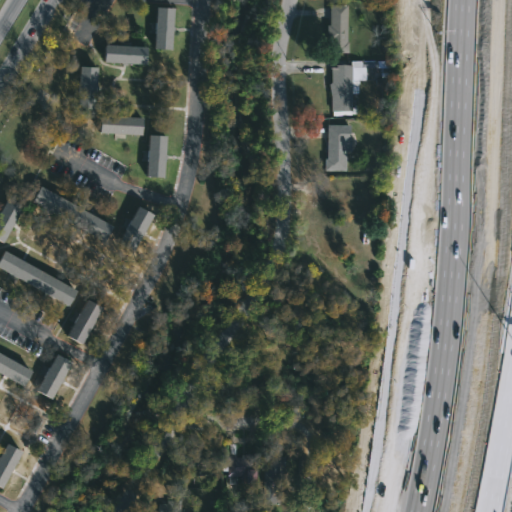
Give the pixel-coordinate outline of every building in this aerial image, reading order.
[(347,8),(346,26),(348,26),(348,32),(346,32),(346,38),(350,38),(349,48),(347,48),(346,52),(329,52),(329,42),(326,42),(326,24),(329,24),(329,4),(347,4),(347,8)] [(175,30),(175,33),(173,33),(172,50),(154,49),(156,7),(174,8),(173,27),(175,27),(175,30)] [(145,47),(144,64),(126,63),(126,66),(121,66),(121,63),(103,62),(104,45),(145,47)] [(374,62),(374,66),(364,66),(363,80),(358,80),(358,88),(353,88),(352,111),(330,110),(331,96),(328,83),(331,82),(331,63),(350,64),(350,60),(374,62)] [(94,105),(94,108),(77,107),(79,65),(97,66),(94,105)] [(141,118),(140,136),(99,134),(100,116),(141,118)] [(351,124),(350,141),(352,141),(352,151),(347,151),(346,171),(324,171),(324,158),(326,158),(326,138),(325,138),(327,124),(351,124)] [(167,158),(167,161),(164,161),(163,179),(146,178),(148,135),(166,137),(164,156),(167,156),(167,158)] [(109,225),(100,240),(29,200),(37,185),(109,225)] [(18,210),(0,242),(0,203),(4,196),(20,205),(18,210)] [(143,234),(141,237),(139,236),(131,250),(115,241),(135,205),(150,214),(141,230),(144,232),(143,234)] [(73,290),(65,305),(0,268),(0,251),(1,250),(73,290)] [(93,329),(92,330),(90,329),(81,345),(65,337),(85,300),(100,308),(92,324),(95,326),(93,329)] [(285,318),(297,328),(307,316),(295,306),(285,318)] [(0,354),(29,371),(21,387),(0,374),(0,354)] [(62,383),(61,385),(58,383),(49,399),(34,391),(54,354),(69,362),(60,378),(64,380),(62,383)] [(7,472),(0,486),(0,449),(4,442),(19,450),(7,472)] [(234,444),(234,458),(241,458),(241,454),(255,454),(255,484),(246,484),(246,476),(236,476),(236,484),(228,484),(228,470),(222,470),(223,455),(228,456),(228,444),(234,444)] [(205,453),(205,457),(213,457),(213,474),(203,474),(203,469),(194,469),(194,474),(186,474),(186,470),(178,470),(178,453),(205,453)] [(218,454),(207,454),(208,477),(219,477),(218,454)] [(279,504),(262,504),(262,456),(284,456),(283,478),(279,478),(279,504)] [(179,511),(156,511),(157,503),(166,503),(166,500),(179,500),(179,511)]
